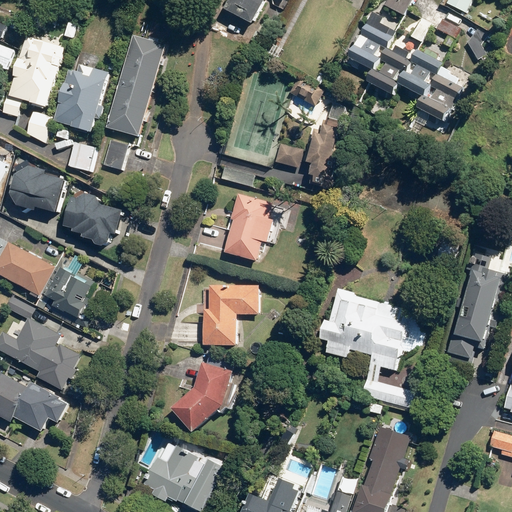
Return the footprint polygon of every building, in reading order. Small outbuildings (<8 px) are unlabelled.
[(69,0),(59,0),(57,9),(74,14),(77,4),(68,2),(69,0)] [(234,0),(228,11),(256,25),(268,0),(234,0)] [(412,0),(388,0),(385,7),(404,17),(412,0)] [(472,0),(449,0),(447,4),(466,14),(472,0)] [(28,17),(14,12),(9,28),(23,33),(28,17)] [(44,18),(33,15),(28,30),(39,33),(44,18)] [(432,23),(421,18),(411,38),(422,43),(432,23)] [(461,28),(442,19),(436,30),(455,39),(461,28)] [(79,29),(68,25),(63,40),(74,43),(79,29)] [(357,47),(350,59),(358,63),(355,69),(363,73),(366,67),(375,71),(381,59),(376,56),(381,47),(385,49),(391,37),(367,25),(361,37),(367,40),(362,50),(357,47)] [(489,37),(476,31),(468,48),(482,54),(485,47),(495,52),(501,40),(490,35),(489,37)] [(165,45),(133,36),(108,128),(141,137),(165,45)] [(66,48),(28,38),(12,97),(49,108),(66,48)] [(10,48),(0,44),(0,67),(3,69),(10,48)] [(376,71),(370,83),(378,87),(375,93),(383,97),(386,91),(395,96),(402,84),(395,80),(400,71),(404,73),(410,61),(387,49),(381,61),(387,64),(381,74),(376,71)] [(407,73),(401,85),(410,90),(407,96),(415,100),(419,94),(427,98),(433,86),(427,82),(432,73),(438,76),(444,64),(418,50),(411,62),(418,66),(413,76),(407,73)] [(77,73),(70,71),(57,123),(94,132),(110,72),(80,64),(77,73)] [(428,97),(421,109),(430,114),(427,120),(436,124),(439,118),(447,122),(464,88),(439,76),(433,87),(438,90),(433,100),(428,97)] [(321,92),(297,79),(289,92),(313,105),(321,92)] [(511,103),(510,107),(483,94),(463,133),(511,157),(511,103)] [(21,106),(10,101),(3,115),(14,120),(21,106)] [(48,129),(37,123),(30,137),(41,142),(48,129)] [(324,132),(312,129),(306,154),(312,155),(310,164),(316,165),(311,184),(331,189),(339,154),(336,154),(342,130),(325,126),(324,132)] [(128,145),(110,140),(103,165),(121,170),(128,145)] [(97,147),(75,142),(69,167),(92,172),(97,147)] [(303,150),(279,144),(275,161),(299,167),(303,150)] [(15,194),(26,209),(40,213),(41,208),(63,214),(73,179),(37,168),(31,160),(20,168),(25,174),(20,178),(15,194)] [(256,176),(225,168),(222,181),(252,190),(256,176)] [(292,187),(278,183),(276,191),(290,195),(292,187)] [(320,195),(300,189),(298,198),(317,204),(320,195)] [(277,204),(242,195),(235,220),(238,221),(229,254),(260,262),(266,242),(271,244),(277,221),(272,220),(277,204)] [(78,204),(73,203),(64,232),(74,234),(73,238),(83,240),(82,243),(93,246),(95,251),(102,253),(108,249),(111,239),(116,241),(123,216),(102,211),(97,202),(87,199),(78,204)] [(58,268),(0,237),(0,273),(43,296),(58,268)] [(100,310),(88,304),(98,283),(71,270),(76,261),(65,255),(45,295),(59,302),(55,310),(91,328),(100,310)] [(491,281),(472,275),(454,342),(471,347),(472,343),(486,346),(491,329),(495,330),(506,290),(490,285),(491,281)] [(262,287),(208,287),(207,346),(239,346),(239,315),(262,316),(262,287)] [(332,322),(328,321),(323,339),(331,341),(328,353),(351,359),(353,351),(374,356),(372,364),(397,371),(402,356),(425,345),(427,334),(412,311),(340,292),(332,322)] [(40,310),(15,297),(10,308),(34,321),(40,310)] [(31,320),(12,356),(44,373),(42,377),(65,390),(81,359),(55,346),(61,335),(31,320)] [(205,363),(198,389),(175,409),(195,433),(226,407),(237,372),(236,372),(238,363),(212,356),(210,364),(205,363)] [(0,378),(0,415),(15,423),(18,418),(45,433),(52,419),(62,424),(72,405),(62,400),(63,398),(35,383),(32,388),(6,375),(3,380),(0,378)] [(418,392),(369,379),(364,395),(414,409),(418,392)] [(368,486),(365,485),(356,511),(390,511),(396,496),(395,495),(413,437),(382,428),(372,460),(376,461),(368,486)] [(511,434),(496,431),(492,448),(500,449),(499,454),(511,457),(511,434)] [(171,462),(161,457),(147,486),(157,490),(154,495),(170,503),(172,498),(200,511),(208,511),(230,470),(216,463),(213,468),(200,462),(202,458),(179,446),(171,462)] [(273,502),(257,496),(250,511),(293,511),(303,488),(283,479),(273,502)] [(349,511),(355,497),(341,492),(334,511),(328,511),(325,511),(324,511),(309,511),(313,501),(305,498),(300,511),(349,511)]
